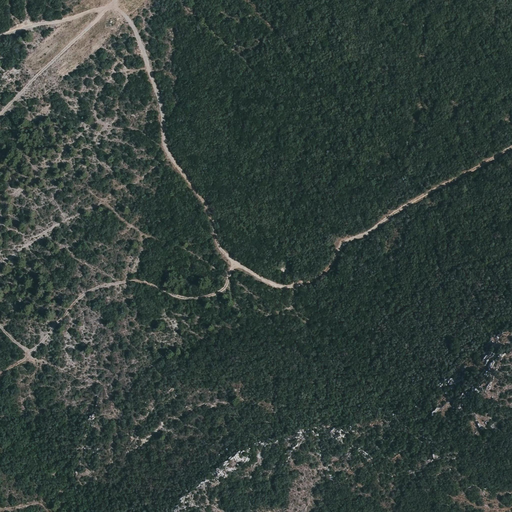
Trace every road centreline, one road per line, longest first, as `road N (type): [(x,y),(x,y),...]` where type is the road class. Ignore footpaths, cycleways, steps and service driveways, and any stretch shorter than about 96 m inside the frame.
road 1 (track): [(112,3),(139,37),(167,151),(207,206),(218,247),(273,283),(317,273),(342,242),(511,146)]
road 2 (track): [(0,383),(84,292),(138,280),(188,298),(227,288),(235,263)]
road 3 (track): [(112,3),(0,119)]
